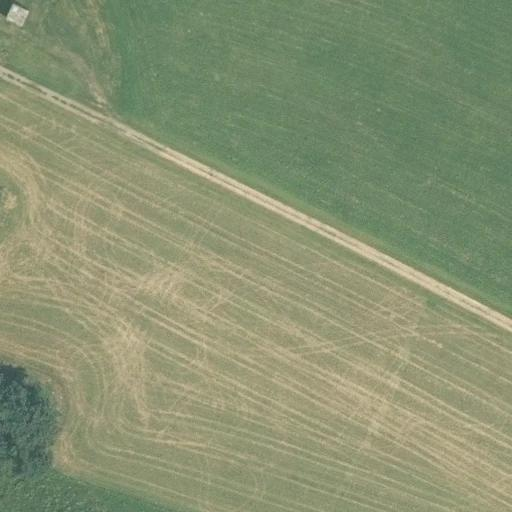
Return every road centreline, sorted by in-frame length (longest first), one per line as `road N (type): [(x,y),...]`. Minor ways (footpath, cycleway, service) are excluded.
road 1 (track): [(0,76),(511,328)]
road 2 (track): [(108,128),(90,68),(0,27)]
